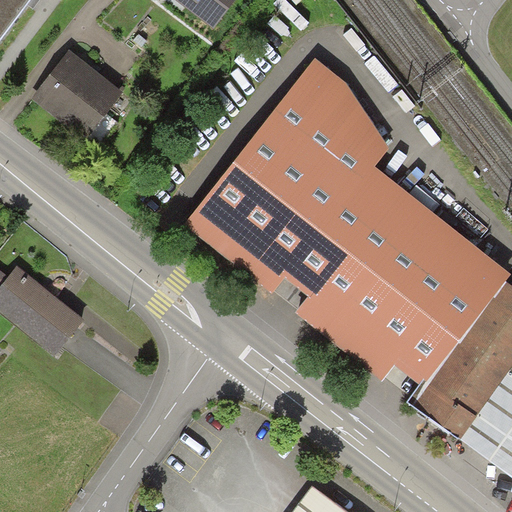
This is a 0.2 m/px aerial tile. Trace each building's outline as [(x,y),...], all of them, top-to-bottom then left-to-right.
[(0,0),(0,45),(34,0),(0,0)] [(237,0),(170,0),(216,31),(237,0)] [(86,140),(123,93),(69,52),(32,99),(86,140)] [(351,88),(314,59),(184,226),(272,297),(284,279),(310,299),(296,315),(381,384),(391,367),(425,390),(506,284),(511,277),(375,171),(389,150),(351,88)] [(0,310),(58,357),(85,322),(41,287),(17,268),(9,279),(0,271),(0,310)] [(511,287),(506,284),(425,390),(411,408),(511,479),(511,287)] [(342,511),(314,489),(295,511),(342,511)]
